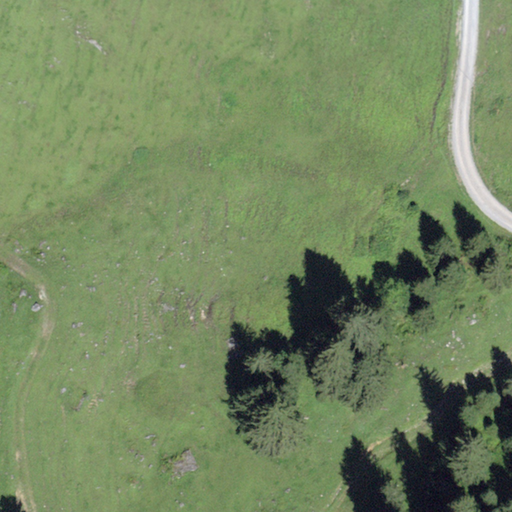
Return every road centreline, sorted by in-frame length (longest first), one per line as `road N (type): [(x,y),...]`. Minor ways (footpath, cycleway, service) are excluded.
road 1 (track): [(0,249),(47,298),(18,408),(29,511)]
road 2 (track): [(325,511),(370,455),(423,426),(472,372),(511,350)]
road 3 (track): [(469,0),(460,148),(478,193),(511,222)]
